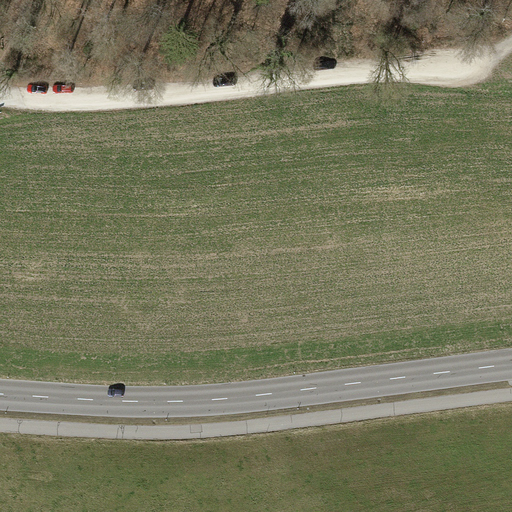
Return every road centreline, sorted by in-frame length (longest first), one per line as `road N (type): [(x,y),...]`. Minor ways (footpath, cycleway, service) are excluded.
road 1 (track): [(0,97),(353,74),(488,53),(511,38)]
road 2 (tertiary): [(0,393),(186,400),(511,363)]
